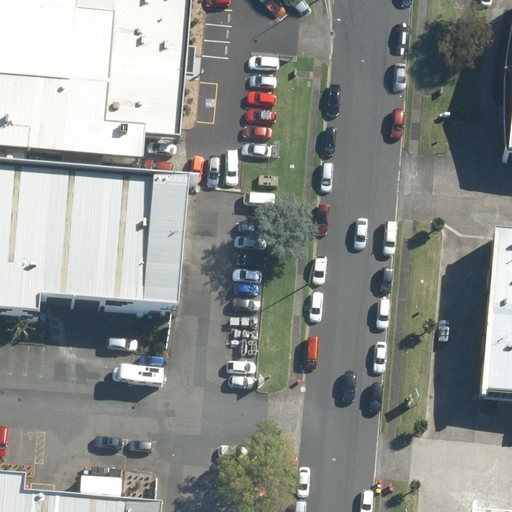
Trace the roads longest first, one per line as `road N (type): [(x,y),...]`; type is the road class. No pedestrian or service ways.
road 1 (unclassified): [(360,0),(324,511)]
road 2 (unknown): [(61,508),(71,342)]
